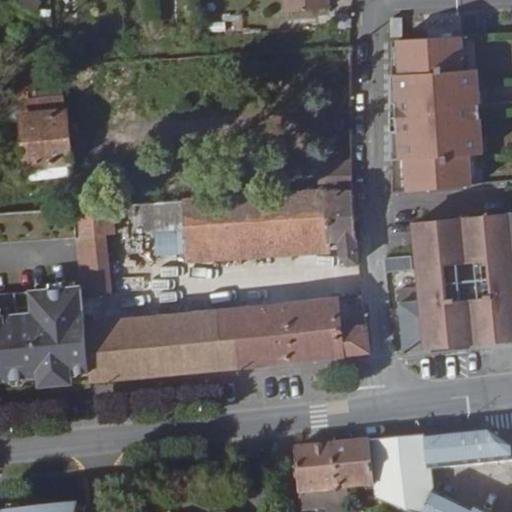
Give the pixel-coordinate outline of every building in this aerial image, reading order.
[(286,0),(287,11),(329,9),(328,0),(286,0)] [(392,36),(403,36),(403,17),(392,17),(392,36)] [(466,35),(458,36),(461,71),(468,71),(466,35)] [(409,158),(412,190),(448,186),(471,184),(469,155),(475,155),(482,154),(474,70),(468,71),(461,71),(458,36),(399,39),(403,74),(395,74),(395,101),(394,101),(394,131),(395,131),(396,158),(409,158)] [(72,175),(66,97),(38,99),(35,67),(18,68),(29,179),(72,175)] [(475,155),(469,155),(471,184),(478,183),(475,155)] [(319,188),(354,188),(354,161),(319,161),(319,188)] [(354,188),(319,191),(323,241),(341,239),(343,257),(350,264),(360,262),(354,188)] [(324,254),(323,241),(319,191),(184,200),(187,250),(187,263),(324,254)] [(187,250),(184,200),(155,202),(158,251),(187,250)] [(116,205),(77,207),(79,234),(80,237),(84,284),(85,296),(125,292),(116,205)] [(77,207),(0,212),(0,239),(79,234),(77,207)] [(511,212),(415,223),(420,286),(400,288),(405,350),(511,339),(511,212)] [(412,253),(386,255),(388,270),(414,268),(412,253)] [(36,318),(0,321),(0,383),(1,389),(45,385),(44,376),(76,372),(92,371),(88,325),(85,296),(84,284),(34,288),(36,318)] [(236,311),(241,363),(241,365),(345,355),(345,354),(371,351),(365,299),(236,311)] [(92,378),(241,363),(236,311),(88,325),(92,371),(92,378)] [(76,372),(44,376),(45,385),(77,381),(76,372)] [(428,470),(431,470),(511,462),(511,446),(490,430),(426,437),(428,470)] [(371,442),(374,487),(375,498),(405,511),(424,511),(433,494),(431,470),(428,470),(426,437),(371,442)] [(350,489),(374,487),(371,442),(296,450),(300,510),(351,505),(350,489)] [(433,494),(424,511),(476,511),(477,511),(433,494)]
